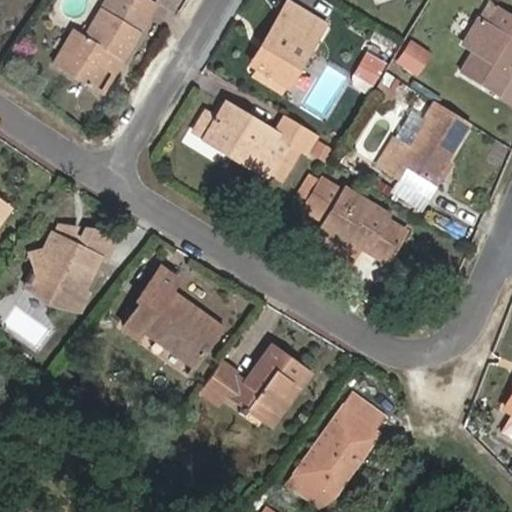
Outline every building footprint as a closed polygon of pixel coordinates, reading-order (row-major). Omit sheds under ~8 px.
[(112,54),(120,59),(155,2),(151,0),(108,0),(86,36),(74,29),(53,62),(92,87),(112,54)] [(500,6),(493,2),(482,18),(489,24),(500,6)] [(325,27),(288,3),(264,42),(271,47),(258,70),(288,88),(325,27)] [(459,70),(494,93),(511,65),(511,13),(500,6),(489,24),(482,18),(479,16),(462,43),(473,50),(459,70)] [(250,65),(258,70),(271,47),(264,42),(250,65)] [(399,60),(416,71),(426,54),(410,43),(399,60)] [(92,87),(100,92),(120,59),(112,54),(92,87)] [(382,68),(384,64),(367,54),(365,57),(382,68)] [(353,77),(370,88),(382,68),(365,57),(353,77)] [(284,95),(288,88),(258,70),(254,76),(284,95)] [(374,92),(383,99),(394,82),(384,76),(374,92)] [(375,165),(424,195),(431,184),(447,160),(471,123),(435,101),(423,120),(409,111),(375,165)] [(275,176),(283,181),(302,152),(305,154),(316,136),(285,117),(275,133),(255,121),(248,117),(226,103),(217,117),(204,136),(219,145),(222,140),(237,149),(234,154),(273,178),(275,176)] [(206,109),(192,129),(204,136),(217,117),(206,109)] [(219,145),(234,154),(237,149),(222,140),(219,145)] [(431,184),(437,188),(452,163),(447,160),(431,184)] [(303,209),(308,212),(330,181),(322,176),(303,209)] [(391,259),(408,232),(388,219),(342,189),(330,181),(308,212),(321,221),(318,225),(344,241),(339,248),(337,251),(353,262),(360,248),(380,261),(384,255),(391,259)] [(388,219),(391,214),(344,185),(342,189),(388,219)] [(81,230),(61,225),(56,235),(73,245),(81,230)] [(318,225),(314,232),(339,248),(344,241),(318,225)] [(103,261),(108,264),(116,248),(88,231),(80,248),(103,261)] [(90,296),(86,294),(103,261),(80,248),(73,245),(56,235),(47,252),(54,256),(45,274),(37,270),(34,276),(29,273),(24,282),(30,285),(27,290),(53,304),(56,299),(82,313),(90,296)] [(47,252),(37,270),(45,274),(54,256),(47,252)] [(380,261),(387,265),(391,259),(384,255),(380,261)] [(143,326),(192,362),(218,328),(168,291),(153,312),(141,303),(123,326),(136,335),(143,326)] [(253,398),(270,410),(291,382),(299,388),(311,372),(272,343),(244,378),(222,362),(203,390),(217,401),(223,393),(244,409),(253,398)] [(244,409),(269,427),(299,388),(291,382),(270,410),(253,398),(244,409)] [(215,405),(217,401),(203,390),(200,394),(215,405)] [(329,494),(336,498),(377,439),(371,435),(384,417),(353,395),(340,412),(345,416),(302,474),(329,494)] [(286,485),(318,510),(329,494),(302,474),(345,416),(340,412),(286,485)] [(282,511),(267,500),(257,511),(282,511)]
